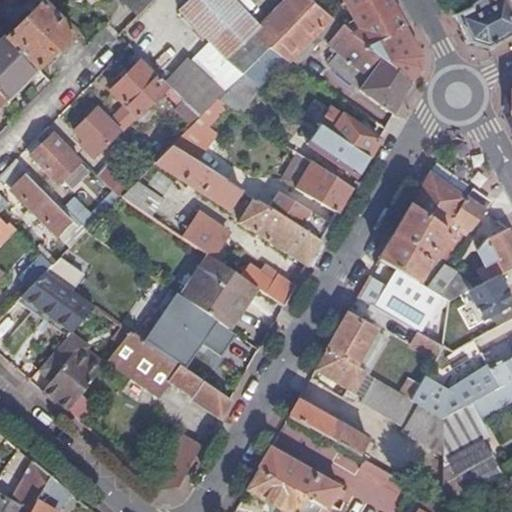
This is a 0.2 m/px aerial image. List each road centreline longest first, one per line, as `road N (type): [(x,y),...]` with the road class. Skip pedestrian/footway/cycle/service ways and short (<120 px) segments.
road 1 (residential): [(438,102),(199,511)]
road 2 (residential): [(141,511),(0,393)]
road 3 (residential): [(114,39),(0,155)]
